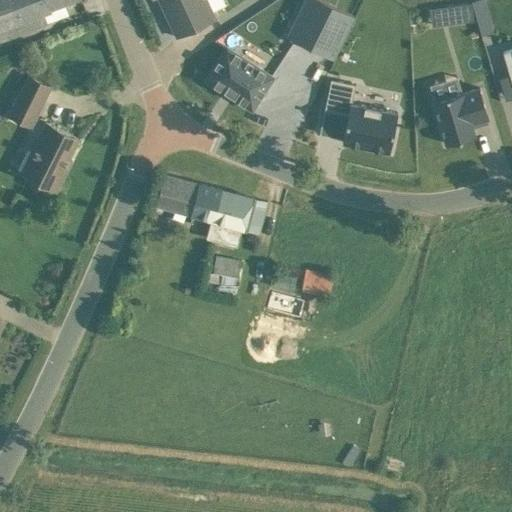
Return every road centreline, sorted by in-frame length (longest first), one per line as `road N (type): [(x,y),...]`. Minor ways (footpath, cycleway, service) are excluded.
road 1 (unclassified): [(0,470),(162,117)]
road 2 (unclassified): [(511,179),(410,204),(360,198),(162,117)]
road 3 (unclassified): [(162,117),(118,0)]
